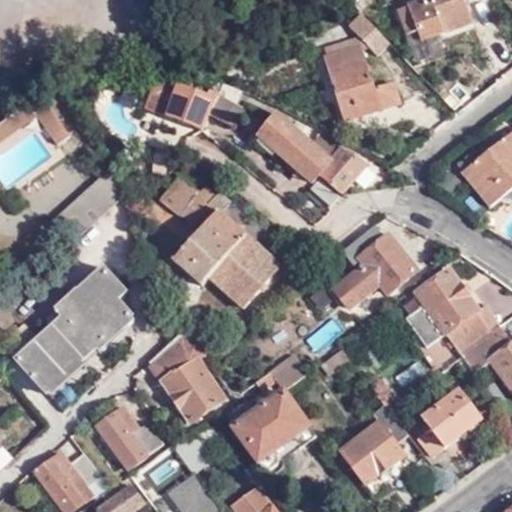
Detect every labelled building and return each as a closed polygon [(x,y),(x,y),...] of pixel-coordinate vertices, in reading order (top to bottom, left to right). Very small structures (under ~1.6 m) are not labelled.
[(427,0),(398,11),(406,35),(416,31),(420,42),(471,24),(462,0),(427,0)] [(392,46),(363,18),(351,29),(360,38),(373,52),(379,58),(392,46)] [(367,56),(373,52),(360,38),(328,50),(330,58),(364,48),(367,56)] [(364,48),(330,58),(351,121),(402,105),(395,84),(378,90),(367,56),(364,48)] [(154,80),(143,106),(204,132),(210,117),(219,96),(210,93),(208,96),(174,83),(172,87),(154,80)] [(244,109),(219,96),(210,117),(234,128),(244,109)] [(36,118),(43,128),(55,119),(39,97),(27,105),(36,118)] [(0,142),(36,118),(27,105),(0,124),(0,142)] [(342,194),(368,168),(345,149),(333,162),(280,117),(261,138),(313,183),(320,176),(342,194)] [(55,119),(43,128),(55,147),(68,138),(55,119)] [(511,134),(470,167),(466,160),(456,167),(489,208),(511,189),(511,134)] [(126,190),(107,169),(52,222),(73,243),(126,190)] [(211,204),(181,177),(159,202),(180,217),(199,233),(172,262),(200,286),(201,288),(209,279),(248,237),(221,214),(231,204),(220,194),(211,204)] [(330,206),(339,196),(320,180),(311,190),(330,206)] [(420,269),(408,255),(404,259),(398,252),(402,248),(392,235),(387,239),(376,226),(344,253),(355,265),(363,259),(368,265),(338,290),(354,309),(384,283),(392,293),(420,269)] [(283,267),(248,237),(209,279),(243,311),(283,267)] [(404,259),(408,255),(402,248),(398,252),(404,259)] [(49,395),(134,315),(120,301),(128,293),(105,268),(49,321),(57,329),(41,343),(27,328),(6,347),(49,395)] [(488,333),(475,314),(479,310),(449,268),(414,292),(417,297),(403,306),(410,316),(407,319),(426,346),(446,332),(460,352),(488,333)] [(503,322),(489,303),(479,310),(475,314),(488,333),(497,326),(498,325),(503,322)] [(460,352),(462,356),(491,334),(500,327),(498,325),(497,326),(488,333),(460,352)] [(511,343),(500,327),(491,334),(462,356),(476,374),(492,362),(511,389),(511,343)] [(200,335),(194,335),(178,335),(170,342),(147,364),(191,424),(226,401),(197,360),(212,352),(200,335)] [(342,351),(337,344),(326,352),(331,359),(333,357),(342,351)] [(287,393),(311,375),(295,355),(271,372),(287,393)] [(333,357),(331,359),(322,366),(329,376),(341,367),(333,357)] [(399,387),(424,375),(417,359),(391,372),(399,387)] [(379,377),(369,385),(377,396),(387,388),(379,377)] [(387,388),(377,396),(385,406),(389,410),(398,403),(399,402),(387,388)] [(434,458),(480,421),(458,390),(410,428),(434,458)] [(231,429),(257,465),(278,449),(269,437),(300,415),(282,391),(231,429)] [(389,410),(397,420),(405,413),(398,403),(389,410)] [(397,446),(410,437),(397,420),(389,410),(385,406),(373,414),(379,422),(342,449),(369,485),(405,457),(397,446)] [(132,469),(149,456),(133,435),(139,430),(123,411),(99,428),(132,469)] [(269,437),(278,449),(308,426),(300,415),(269,437)] [(209,454),(230,439),(213,417),(173,447),(192,475),(214,460),(209,454)] [(133,435),(149,456),(163,445),(147,424),(139,430),(133,435)] [(87,488),(102,478),(83,454),(70,464),(77,474),(87,488)] [(61,511),(73,511),(84,504),(67,481),(77,474),(70,464),(63,455),(35,475),(61,511)] [(94,497),(87,488),(77,474),(67,481),(84,504),(94,497)] [(181,511),(218,511),(193,477),(168,495),(181,511)] [(97,511),(135,511),(146,504),(131,485),(128,479),(112,490),(92,504),(97,511)] [(275,511),(258,488),(230,507),(233,511),(275,511)]
